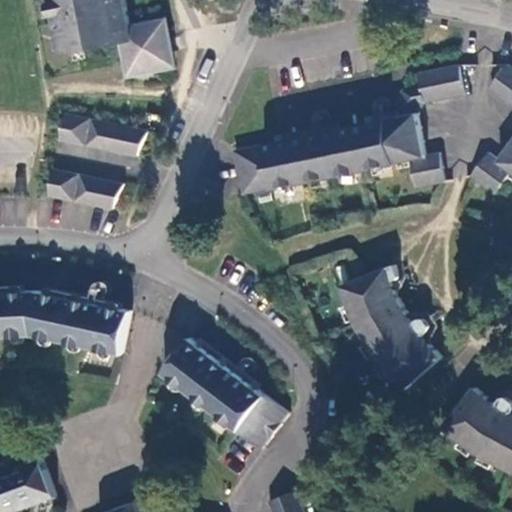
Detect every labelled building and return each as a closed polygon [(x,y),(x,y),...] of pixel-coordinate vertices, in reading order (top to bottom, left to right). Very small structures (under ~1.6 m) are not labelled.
[(56,0),(67,55),(93,51),(126,44),(136,41),(134,28),(128,0),(56,0)] [(173,48),(172,40),(169,22),(134,28),(136,41),(126,44),(133,75),(177,66),(173,48)] [(445,152),(432,155),(424,112),(431,101),(470,94),(464,64),(424,73),(426,84),(408,89),(403,97),(406,115),(375,122),(347,127),(284,141),(239,150),(247,193),(309,180),(370,169),(416,158),(422,187),(451,181),(445,152)] [(494,151),(476,175),(500,193),(511,177),(511,64),(496,87),(511,99),(511,150),(505,160),(494,151)] [(141,156),(151,132),(69,114),(64,140),(141,156)] [(115,209),(126,184),(57,169),(51,195),(115,209)] [(0,222),(24,223),(25,196),(0,194),(0,222)] [(401,264),(371,275),(346,286),(361,323),(385,359),(409,387),(446,354),(432,337),(431,331),(434,329),(435,324),(431,318),(425,318),(421,320),(416,315),(406,301),(398,280),(403,277),(404,275),(401,264)] [(38,291),(0,292),(0,338),(39,337),(127,357),(138,313),(128,311),(54,294),(38,291)] [(266,390),(205,344),(196,338),(169,374),(246,431),(268,450),(297,414),(266,390)] [(480,387),(450,427),(481,452),(511,469),(511,398),(508,399),(505,402),(499,403),(480,387)] [(0,511),(19,511),(61,497),(47,458),(28,465),(30,471),(9,478),(0,474),(0,511)] [(308,511),(302,492),(273,502),(277,511),(308,511)] [(146,511),(142,502),(112,511),(146,511)]
